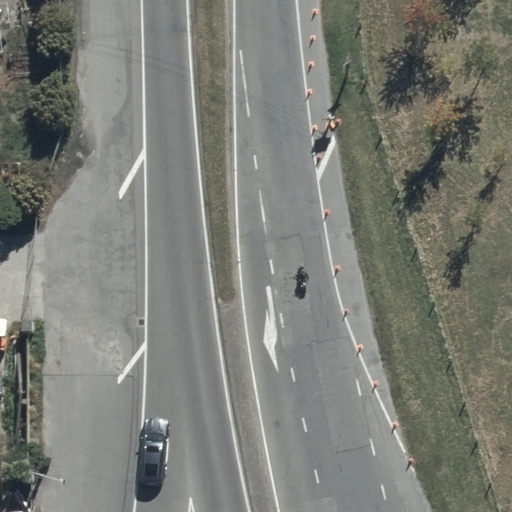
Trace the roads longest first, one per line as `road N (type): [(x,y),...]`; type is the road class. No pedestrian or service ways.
road 1 (secondary): [(159,511),(180,353),(216,189)]
road 2 (secondary): [(272,511),(216,189)]
road 3 (secondary): [(216,189),(209,0)]
